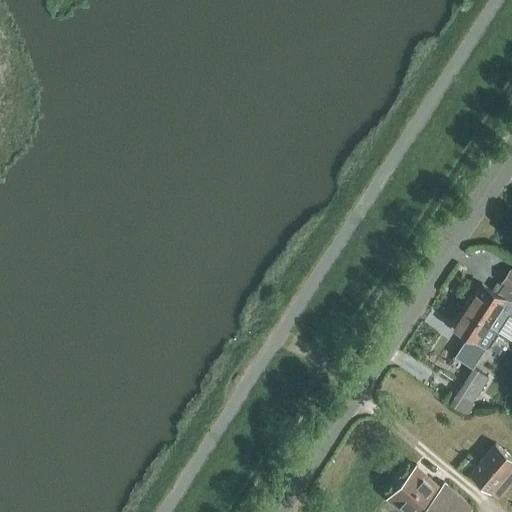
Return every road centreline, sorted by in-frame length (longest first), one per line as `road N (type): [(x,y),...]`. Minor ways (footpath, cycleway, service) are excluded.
road 1 (tertiary): [(277,511),(511,153)]
road 2 (track): [(499,511),(280,335)]
